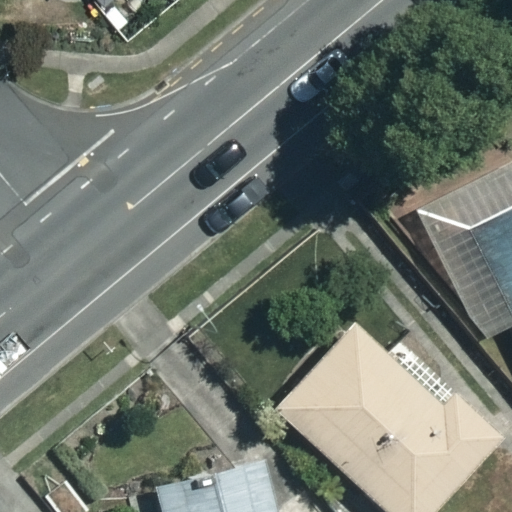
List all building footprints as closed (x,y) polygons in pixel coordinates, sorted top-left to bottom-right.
[(87,0),(59,0),(71,14),(87,0)] [(455,335),(493,315),(511,350),(511,135),(384,205),(455,335)] [(429,399),(338,315),(256,405),(372,511),(409,511),(482,434),(436,391),(429,399)] [(255,511),(240,458),(135,488),(141,511),(255,511)] [(511,511),(511,498),(497,482),(463,511),(511,511)]
